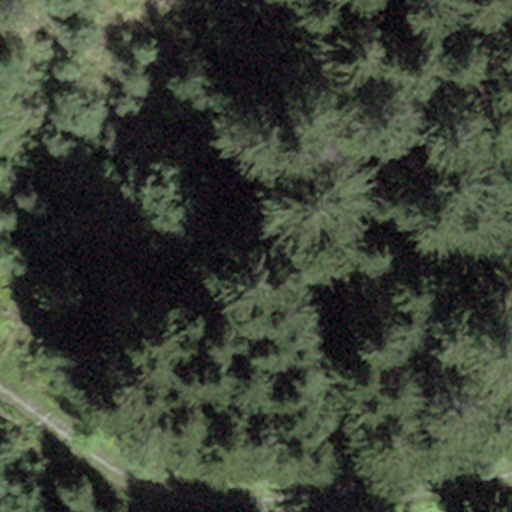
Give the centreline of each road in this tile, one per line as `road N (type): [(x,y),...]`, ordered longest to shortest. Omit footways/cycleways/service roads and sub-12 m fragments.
road 1 (track): [(263,511),(198,505),(0,402)]
road 2 (track): [(511,479),(278,511)]
